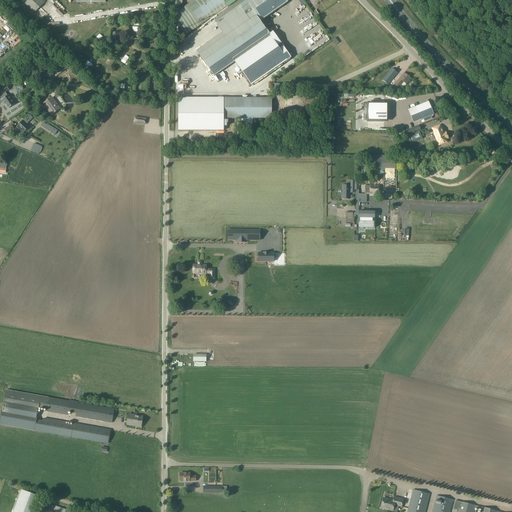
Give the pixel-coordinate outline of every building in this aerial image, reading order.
[(21,0),(34,13),(46,1),(44,0),(21,0)] [(194,0),(180,10),(180,8),(177,8),(178,24),(185,36),(236,0),(194,0)] [(262,24),(260,21),(288,2),(286,0),(247,0),(222,18),(223,20),(219,22),(225,31),(196,51),(214,76),(234,62),(251,86),(291,57),(270,27),(267,30),(263,24),(262,24)] [(44,7),(41,10),(46,16),(49,12),(44,7)] [(297,13),(297,14),(294,16),(295,18),(307,12),(305,8),(297,13)] [(294,27),(297,30),(306,21),(304,19),(302,21),(299,19),(297,21),(299,23),(294,27)] [(297,36),(299,39),(316,26),(314,23),(308,28),(297,36)] [(300,44),(303,48),(303,49),(305,52),(311,47),(308,42),(307,43),(305,41),(300,44)] [(47,85),(54,80),(53,79),(69,67),(66,63),(52,74),(48,76),(44,79),(47,85)] [(390,90),(392,88),(388,85),(398,73),(392,68),(382,80),(387,84),(386,86),(390,90)] [(406,84),(411,79),(404,73),(394,85),(394,86),(392,88),(396,92),(404,82),(406,84)] [(207,89),(203,83),(199,86),(202,92),(207,89)] [(6,86),(0,90),(0,95),(5,92),(9,90),(6,86)] [(5,92),(0,95),(0,96),(2,99),(2,100),(4,103),(4,102),(9,108),(14,104),(12,101),(12,100),(9,95),(8,96),(5,92)] [(52,114),(59,109),(52,98),(44,104),(52,114)] [(223,119),(223,98),(207,98),(178,98),(178,130),(223,130),(223,119)] [(252,127),(252,119),(272,119),(272,98),(223,98),(223,119),(237,119),(237,127),(252,127)] [(305,101),(290,101),(290,112),(305,112),(305,101)] [(428,102),(408,110),(413,123),(423,119),(424,122),(432,119),(431,116),(434,115),(428,102)] [(368,120),(386,121),(387,104),(368,104),(368,120)] [(29,126),(23,121),(21,123),(20,121),(18,124),(19,125),(17,127),(23,133),(29,126)] [(8,135),(14,130),(13,129),(15,127),(12,123),(9,125),(10,126),(5,130),(8,135)] [(43,123),(41,126),(54,135),(57,132),(43,123)] [(417,126),(406,131),(411,142),(422,138),(417,126)] [(405,133),(403,127),(399,128),(395,130),(398,138),(402,136),(402,134),(405,133)] [(441,129),(434,132),(439,145),(446,142),(445,139),(448,138),(446,132),(443,133),(441,129)] [(372,157),(372,168),(394,168),(394,158),(372,157)] [(379,185),(370,185),(370,186),(365,185),(365,194),(379,194),(379,185)] [(373,218),(373,212),(358,211),(358,215),(358,218),(360,218),(360,221),(372,222),(372,218),(373,218)] [(237,240),(237,242),(246,242),(246,240),(260,240),(260,230),(228,230),(228,240),(237,240)] [(275,254),(260,254),(260,264),(275,263),(275,254)] [(206,265),(202,265),(202,261),(197,261),(197,265),(193,265),(193,273),(206,273),(209,273),(210,274),(210,279),(214,279),(214,269),(206,269),(206,265)] [(46,409),(48,397),(6,390),(0,423),(0,424),(34,431),(39,408),(46,409)] [(76,414),(76,417),(112,423),(114,409),(79,403),(79,402),(69,400),(69,401),(48,397),(46,409),(46,411),(67,415),(68,412),(72,412),(72,413),(76,414)] [(127,424),(134,426),(134,423),(141,425),(143,417),(136,416),(136,412),(138,412),(139,407),(126,405),(125,410),(134,412),(134,415),(128,414),(127,424)] [(71,437),(108,444),(111,430),(72,423),(72,425),(66,424),(66,422),(44,418),(42,432),(63,436),(63,437),(70,438),(71,437)] [(183,480),(183,481),(190,481),(190,482),(196,482),(196,476),(190,475),(190,473),(180,473),(180,480),(183,480)] [(21,490),(12,511),(30,511),(37,496),(21,490)] [(413,490),(407,511),(424,511),(429,494),(413,490)] [(431,511),(449,511),(453,500),(436,496),(431,511)] [(393,501),(388,500),(388,499),(383,498),(381,508),(388,510),(387,511),(396,511),(398,506),(401,507),(403,500),(394,497),(393,501)] [(496,511),(497,511),(455,501),(453,509),(458,511),(457,511),(473,511),(474,508),(481,510),(480,511),(496,511)]
